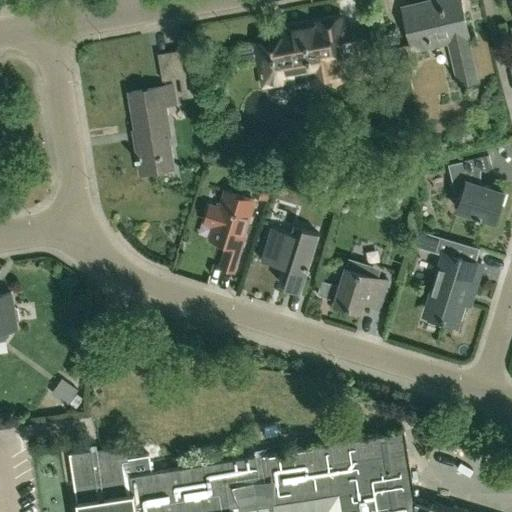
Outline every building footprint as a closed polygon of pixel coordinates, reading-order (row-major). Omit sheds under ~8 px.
[(458,85),(475,81),(465,39),(469,39),(459,0),(443,0),(402,10),(412,52),(448,43),(458,85)] [(363,32),(343,36),(340,21),(316,26),(316,27),(283,33),(284,41),(270,44),(267,41),(260,42),(258,46),(239,49),(241,59),(256,57),(261,86),(267,85),(271,87),(283,85),(285,81),(292,80),(291,75),(308,72),(312,75),(314,87),(311,87),(311,89),(341,84),(340,82),(363,78),(360,63),(368,62),(363,32)] [(394,75),(411,72),(405,46),(391,49),(394,75)] [(182,98),(193,96),(185,49),(157,53),(161,80),(178,77),(182,98)] [(163,104),(174,102),(171,85),(144,89),(147,107),(134,109),(138,130),(135,131),(140,156),(136,157),(139,173),(172,167),(167,137),(168,137),(163,104)] [(489,154),(463,161),(448,165),(454,192),(461,195),(456,210),(493,221),(502,191),(483,185),(480,170),(491,167),(489,154)] [(260,170),(253,193),(266,197),(273,175),(260,170)] [(209,238),(226,244),(223,253),(219,266),(235,271),(245,238),(241,237),(253,200),(224,191),(219,207),(209,204),(203,221),(214,224),(209,238)] [(298,292),(316,232),(300,228),(298,235),(271,227),(261,260),(287,268),(282,287),(298,292)] [(442,253),(426,310),(442,315),(441,321),(457,326),(463,302),(469,304),(480,263),(474,261),(478,247),(439,236),(435,250),(442,253)] [(380,305),(388,279),(345,266),(339,285),(324,280),(320,295),(335,299),(334,303),(360,311),(364,300),(380,305)] [(13,305),(11,292),(0,293),(0,329),(17,327),(16,322),(20,318),(18,307),(13,305)] [(83,408),(90,397),(67,381),(60,393),(83,408)] [(465,511),(466,511),(451,507),(449,511),(446,511),(428,506),(427,510),(412,506),(404,431),(236,457),(152,470),(149,454),(128,457),(126,444),(103,448),(69,453),(78,511),(465,511)]
